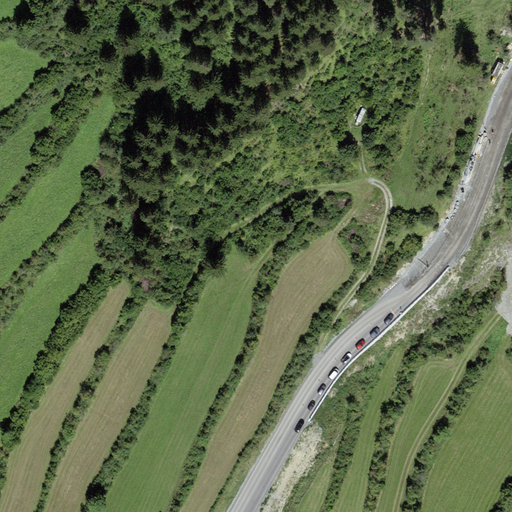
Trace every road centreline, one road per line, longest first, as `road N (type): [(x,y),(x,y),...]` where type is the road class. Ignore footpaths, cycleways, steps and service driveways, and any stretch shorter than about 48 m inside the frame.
road 1 (primary): [(432,254),(318,385),(236,511)]
road 2 (track): [(318,385),(314,365),(324,331),(366,272),(386,213),(386,195),(364,171),(359,145)]
road 3 (primary): [(511,79),(470,190),(432,254)]
road 4 (unclassified): [(511,120),(485,204),(462,244),(432,254)]
